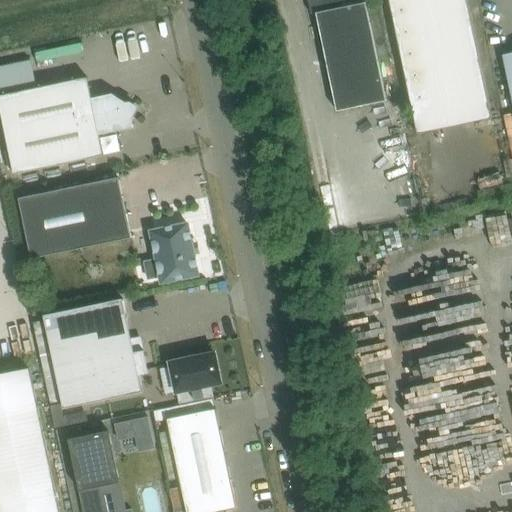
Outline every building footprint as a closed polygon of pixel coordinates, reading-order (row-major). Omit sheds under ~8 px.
[(308,0),(311,15),(317,13),(337,111),(387,101),(365,0),(308,0)] [(389,0),(418,134),(493,119),(467,0),(389,0)] [(68,82),(0,95),(0,106),(14,174),(84,160),(104,156),(100,135),(133,128),(131,116),(136,109),(113,94),(92,98),(88,78),(68,82)] [(188,112),(178,114),(182,139),(192,137),(188,112)] [(119,177),(19,198),(32,259),(132,238),(119,177)] [(448,220),(454,232),(468,225),(462,213),(448,220)] [(149,279),(161,276),(162,283),(199,275),(188,224),(151,231),(157,259),(145,262),(149,279)] [(429,304),(470,295),(467,281),(447,285),(449,291),(427,295),(429,304)] [(123,299),(44,316),(47,329),(54,360),(64,408),(143,392),(139,374),(148,372),(144,350),(135,352),(126,313),(123,299)] [(361,318),(368,338),(396,327),(389,308),(361,318)] [(494,351),(494,337),(461,338),(461,352),(494,351)] [(395,343),(376,349),(381,363),(400,357),(395,343)] [(215,353),(171,362),(179,403),(209,397),(207,385),(221,382),(215,353)] [(0,511),(59,511),(28,368),(0,373),(0,511)] [(428,394),(432,419),(455,415),(453,399),(509,391),(507,381),(483,385),(482,377),(453,381),(451,369),(428,373),(431,394),(428,394)] [(411,399),(382,402),(384,420),(413,417),(411,399)] [(168,419),(187,511),(218,511),(237,508),(216,408),(168,419)] [(436,423),(438,438),(469,433),(470,438),(509,432),(506,413),(436,423)] [(120,440),(151,434),(148,417),(116,424),(120,440)] [(125,511),(109,431),(70,439),(84,511),(125,511)] [(397,452),(399,511),(420,511),(418,451),(397,452)] [(450,468),(452,497),(477,496),(475,467),(450,468)]
